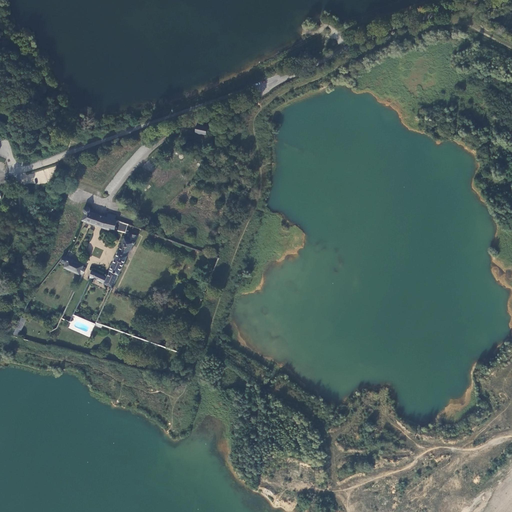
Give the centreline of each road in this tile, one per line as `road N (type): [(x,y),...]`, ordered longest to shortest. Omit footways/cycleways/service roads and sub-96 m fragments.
road 1 (unclassified): [(272,84),(33,169),(19,169),(7,146)]
road 2 (unclassified): [(272,84),(161,142),(108,208),(71,193)]
road 3 (unclassified): [(483,0),(385,32),(272,84)]
